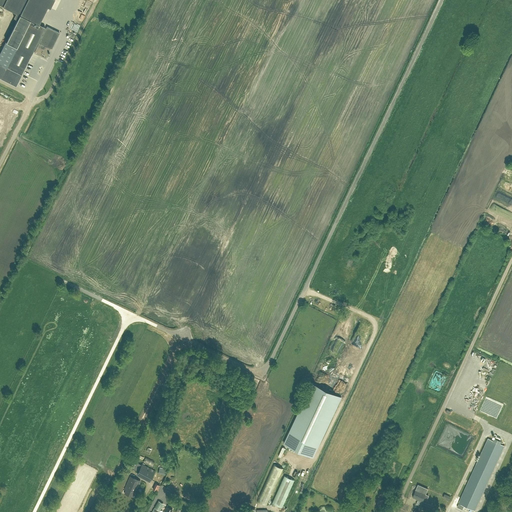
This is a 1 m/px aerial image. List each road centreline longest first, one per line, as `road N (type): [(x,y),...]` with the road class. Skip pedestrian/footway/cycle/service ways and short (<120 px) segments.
road 1 (unclassified): [(261,376),(441,0)]
road 2 (unclassified): [(394,511),(511,259)]
road 3 (unclassified): [(129,312),(33,511)]
road 4 (unclassified): [(114,476),(182,337)]
road 5 (unclassified): [(201,511),(261,376)]
